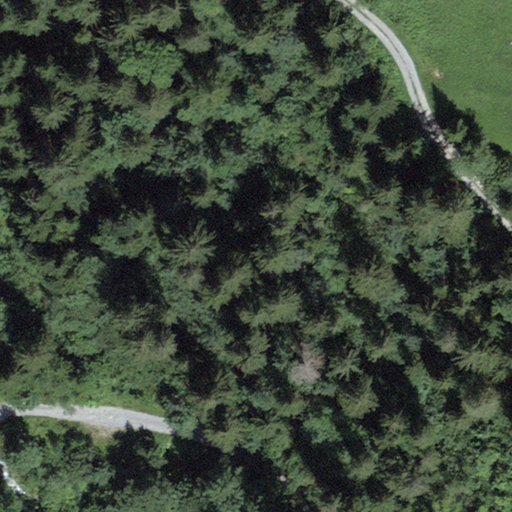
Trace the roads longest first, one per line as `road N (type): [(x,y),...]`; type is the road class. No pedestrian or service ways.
road 1 (track): [(0,419),(53,411),(229,442),(318,511)]
road 2 (track): [(511,231),(434,131),(385,47),(337,0)]
